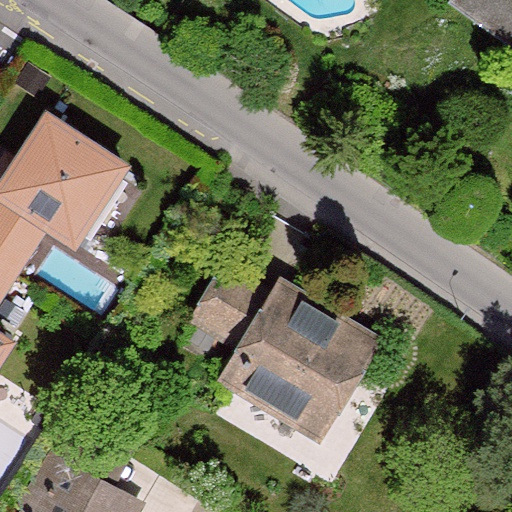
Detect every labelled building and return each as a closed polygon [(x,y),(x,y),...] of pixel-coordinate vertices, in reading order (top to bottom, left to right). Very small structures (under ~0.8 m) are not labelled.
[(511,0),(450,0),(449,2),(511,47),(511,0)] [(144,173),(57,116),(1,201),(87,258),(144,173)] [(239,348),(274,289),(225,259),(190,319),(239,348)] [(388,336),(284,273),(274,289),(239,348),(220,378),(324,441),(388,336)] [(0,368),(22,335),(0,321),(0,368)] [(118,482),(137,447),(73,413),(20,511),(141,511),(149,499),(118,482)]
